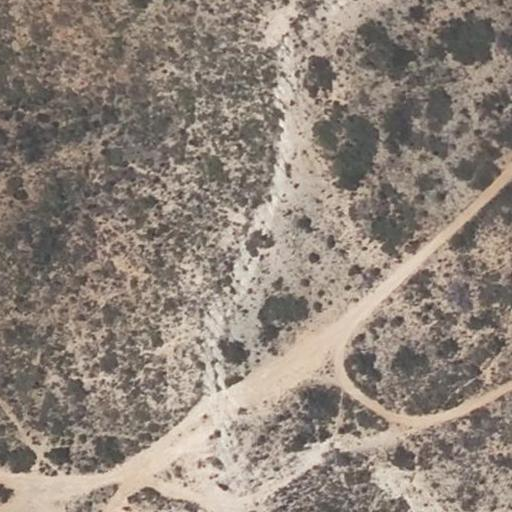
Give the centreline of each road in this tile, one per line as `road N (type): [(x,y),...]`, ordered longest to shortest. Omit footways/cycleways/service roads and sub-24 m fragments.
road 1 (track): [(511,158),(369,298),(119,480),(98,511)]
road 2 (track): [(119,480),(196,481),(256,506),(348,434),(511,369)]
